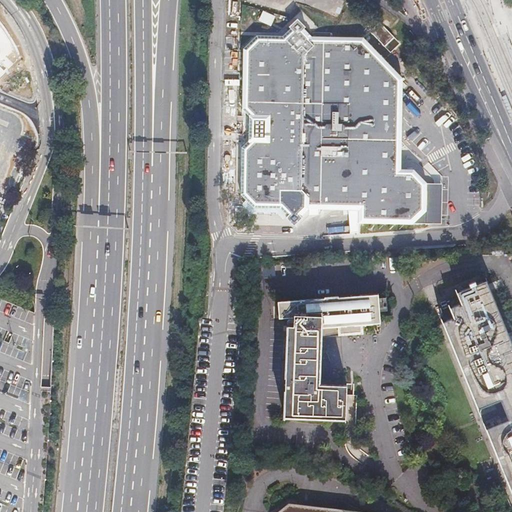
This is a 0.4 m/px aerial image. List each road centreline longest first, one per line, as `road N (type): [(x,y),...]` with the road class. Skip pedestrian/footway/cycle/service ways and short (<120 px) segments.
road 1 (trunk): [(131,511),(151,166)]
road 2 (trunk): [(106,218),(80,511)]
road 3 (trunk): [(49,0),(82,68),(93,183),(106,218)]
road 4 (trunk): [(113,0),(106,218)]
road 5 (secondary): [(440,0),(511,156)]
road 6 (trunk): [(151,166),(168,0)]
road 7 (trunk): [(151,166),(143,0)]
